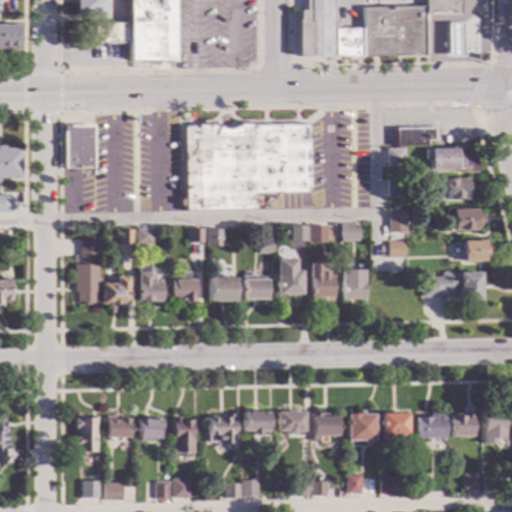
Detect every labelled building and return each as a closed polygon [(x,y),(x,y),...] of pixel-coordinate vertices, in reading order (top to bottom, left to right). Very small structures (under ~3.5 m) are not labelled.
[(103,0),(103,16),(74,17),(73,0),(103,0)] [(172,0),(173,55),(177,55),(177,62),(127,63),(127,45),(105,45),(105,49),(97,49),(97,46),(88,46),(88,23),(126,23),(126,0),(172,0)] [(457,0),(457,16),(422,17),(422,58),(296,59),(295,21),(297,21),(297,12),(304,12),(303,0),(333,0),(333,29),(359,29),(359,9),(422,8),(422,0),(457,0)] [(459,57),(444,57),(444,25),(459,25),(459,57)] [(15,51),(0,51),(0,27),(15,27),(15,51)] [(309,192),(254,194),(254,209),(184,210),(184,206),(178,206),(178,199),(184,199),(182,127),(308,124),(309,192)] [(93,168),(62,168),(62,125),(92,125),(93,168)] [(432,139),(425,139),(425,147),(394,146),(394,129),(433,129),(432,139)] [(19,176),(0,176),(0,148),(20,149),(19,176)] [(404,165),(385,164),(386,148),(404,148),(404,165)] [(466,153),(473,155),(477,171),(426,171),(426,148),(466,148),(466,153)] [(468,179),(467,185),(472,185),(472,191),(467,191),(466,200),(442,200),(442,178),(468,179)] [(402,195),(386,195),(385,179),(402,179),(402,195)] [(0,195),(10,196),(10,211),(0,210),(0,195)] [(476,215),(481,214),(481,222),(477,222),(477,230),(452,231),(451,210),(476,209),(476,215)] [(405,232),(386,232),(385,212),(404,211),(405,232)] [(357,241),(338,241),(338,224),(340,224),(357,224),(357,241)] [(304,242),(289,242),(289,226),(305,226),(304,242)] [(322,240),(306,241),(306,226),(322,226),(322,240)] [(202,243),(187,244),(186,229),(201,228),(202,243)] [(132,244),(117,244),(116,229),(132,229),(132,244)] [(151,243),(134,243),(134,229),(151,229),(151,243)] [(222,230),(221,248),(203,247),(204,229),(222,230)] [(270,253),(256,253),(256,238),(270,239),(270,253)] [(485,261),(461,261),(461,240),(485,241),(485,261)] [(95,255),(92,255),(92,265),(97,265),(97,291),(95,291),(95,303),(75,303),(75,292),(72,292),(72,264),(80,264),(81,256),(78,256),(78,241),(96,241),(95,255)] [(402,259),(385,258),(385,242),(402,242),(402,259)] [(294,270),(301,270),(301,294),(275,294),(274,259),(294,259),(294,270)] [(148,279),(152,279),(152,283),(159,283),(159,301),(136,301),(136,262),(148,262),(148,279)] [(320,264),(320,271),(327,271),(327,277),(332,277),(331,297),(306,296),(307,263),(320,264)] [(362,300),(339,299),(340,270),(362,270),(362,300)] [(189,280),(193,280),(193,303),(180,303),(180,298),(172,298),(172,280),(178,280),(178,272),(189,273),(189,280)] [(481,301),(458,302),(457,289),(443,290),(444,297),(419,298),(418,277),(441,276),(441,274),(480,273),(481,301)] [(127,304),(99,304),(99,283),(115,283),(115,276),(127,276),(127,304)] [(234,301),(207,301),(207,278),(234,278),(234,301)] [(265,299),(240,300),(240,278),(265,278),(265,299)] [(9,301),(1,301),(1,306),(0,306),(0,280),(9,281),(9,301)] [(503,437),(495,437),(495,444),(481,444),(480,412),(503,411),(503,437)] [(266,431),(240,431),(240,412),(266,412),(266,431)] [(301,431),(293,431),(293,434),(284,434),(284,432),(274,431),(274,412),(302,412),(301,431)] [(471,436),(449,436),(449,415),(462,416),(463,412),(472,412),(471,436)] [(234,449),(225,449),(225,444),(216,444),(216,442),(206,442),(206,417),(222,417),(222,413),(234,413),(234,449)] [(321,418),(335,417),(336,436),(324,436),(324,442),(316,443),(316,439),(309,439),(307,414),(321,413),(321,418)] [(406,414),(406,434),(394,434),(394,450),(378,449),(379,413),(406,414)] [(373,440),(362,440),(362,446),(347,446),(347,441),(345,441),(345,414),(373,414),(373,440)] [(128,417),(128,437),(101,436),(102,416),(128,417)] [(442,440),(413,439),(414,417),(443,418),(442,440)] [(97,428),(94,428),(94,453),(74,453),(74,418),(97,418),(97,428)] [(191,454),(169,454),(169,418),(191,418),(191,454)] [(156,421),(161,421),(161,439),(135,439),(135,419),(155,419),(156,421)] [(125,443),(127,445),(126,448),(123,450),(120,449),(119,446),(120,443),(122,442),(125,443)] [(476,474),(476,490),(461,490),(461,473),(476,474)] [(359,493),(344,493),(344,475),(359,475),(359,493)] [(429,492),(413,492),(413,477),(429,476),(429,492)] [(497,492),(482,492),(482,477),(497,477),(497,492)] [(186,498),(169,498),(169,478),(186,478),(186,498)] [(306,496),(287,497),(287,478),(306,478),(306,496)] [(393,494),(378,494),(378,479),(393,479),(393,494)] [(166,499),(151,499),(151,481),(166,482),(166,499)] [(256,496),(238,497),(238,481),(256,481),(256,496)] [(324,496),(309,496),(309,482),(324,482),(324,496)] [(237,498),(223,498),(223,484),(237,483),(237,498)] [(119,501),(101,501),(101,484),(120,484),(119,501)] [(96,501),(81,501),(82,486),(96,487),(96,501)] [(511,511),(498,511),(498,496),(511,496),(511,511)]
